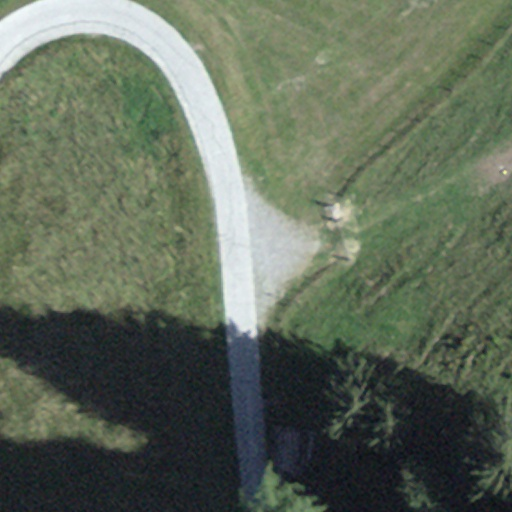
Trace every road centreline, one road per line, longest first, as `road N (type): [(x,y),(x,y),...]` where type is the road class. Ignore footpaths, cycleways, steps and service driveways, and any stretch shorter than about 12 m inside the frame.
road 1 (unclassified): [(0,46),(23,24),(103,12),(178,69),(212,196),(247,511)]
road 2 (track): [(215,250),(453,164),(511,132)]
